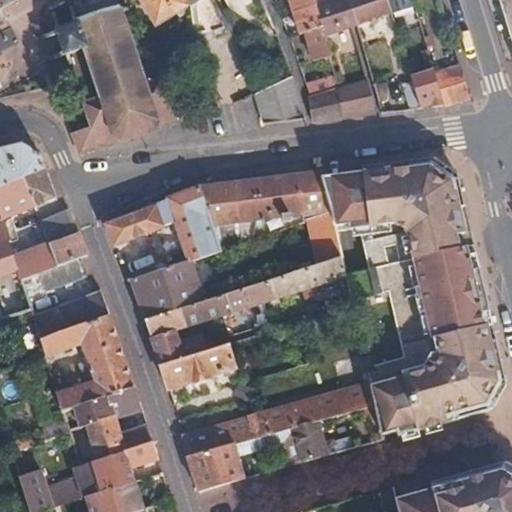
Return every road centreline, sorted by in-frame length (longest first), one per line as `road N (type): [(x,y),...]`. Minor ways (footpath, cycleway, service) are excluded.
road 1 (unclassified): [(493,131),(74,186)]
road 2 (unclassified): [(74,186),(189,511)]
road 3 (unclassified): [(493,131),(492,216),(511,300)]
road 4 (unclassified): [(465,0),(492,85),(493,131)]
